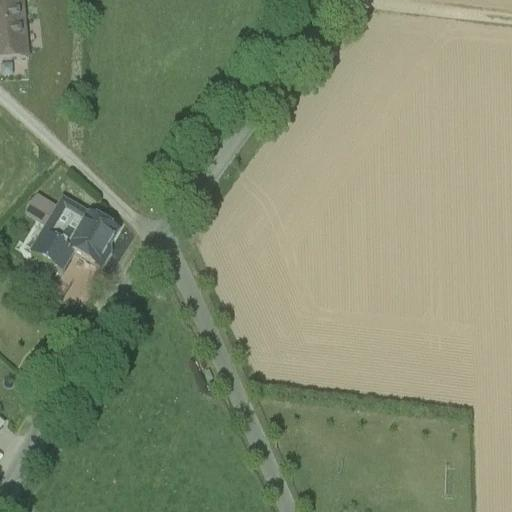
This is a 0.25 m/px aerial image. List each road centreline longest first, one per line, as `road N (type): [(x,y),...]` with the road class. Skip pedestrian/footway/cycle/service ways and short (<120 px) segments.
road 1 (tertiary): [(341,0),(257,118),(156,238),(0,487)]
road 2 (track): [(285,511),(234,388),(156,238)]
road 3 (track): [(0,99),(156,238)]
